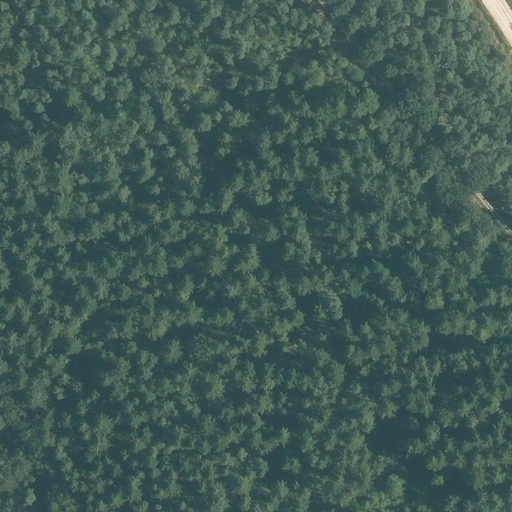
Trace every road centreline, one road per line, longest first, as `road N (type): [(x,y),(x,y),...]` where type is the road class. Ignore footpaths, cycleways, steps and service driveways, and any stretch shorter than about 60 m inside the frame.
road 1 (track): [(442,511),(211,158),(119,0)]
road 2 (track): [(0,138),(10,141),(78,264),(211,158)]
road 3 (track): [(511,235),(321,0)]
road 4 (unclassified): [(67,511),(0,399)]
